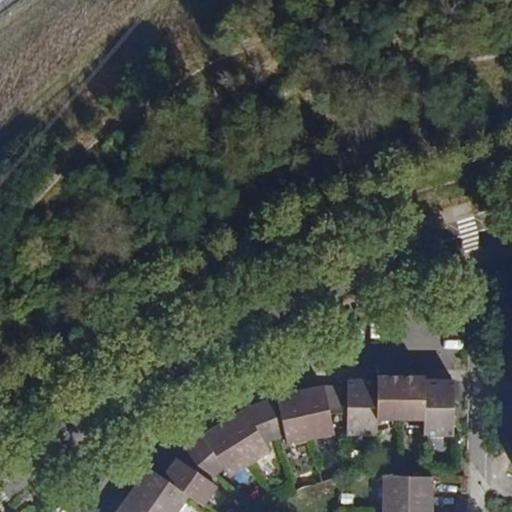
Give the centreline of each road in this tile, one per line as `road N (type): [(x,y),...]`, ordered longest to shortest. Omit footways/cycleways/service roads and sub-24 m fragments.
road 1 (tertiary): [(476,233),(362,266),(173,354),(0,485)]
road 2 (residential): [(88,511),(128,457),(271,369),(480,353)]
road 3 (residential): [(480,353),(485,511)]
road 4 (residential): [(476,233),(480,353)]
